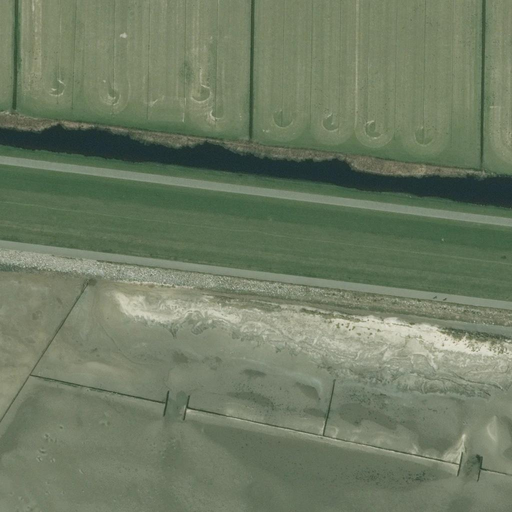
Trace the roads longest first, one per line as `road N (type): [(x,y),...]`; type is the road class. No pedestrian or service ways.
road 1 (unclassified): [(0,250),(511,314)]
road 2 (unclassified): [(511,227),(0,163)]
